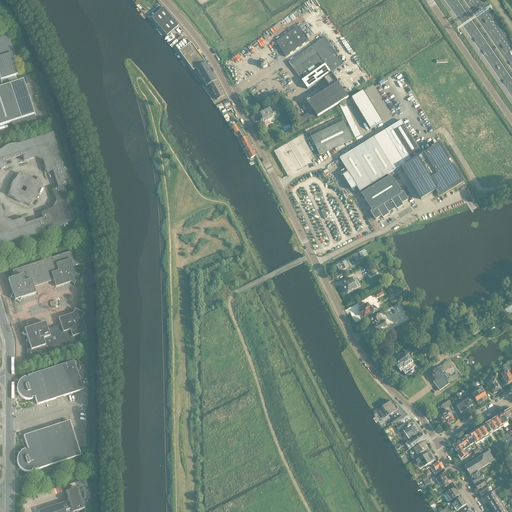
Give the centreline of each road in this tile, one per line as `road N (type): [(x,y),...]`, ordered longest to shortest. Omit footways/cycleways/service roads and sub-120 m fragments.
road 1 (tertiary): [(437,444),(359,351),(215,63),(165,0)]
road 2 (track): [(186,354),(189,511)]
road 3 (tertiary): [(511,118),(429,0)]
